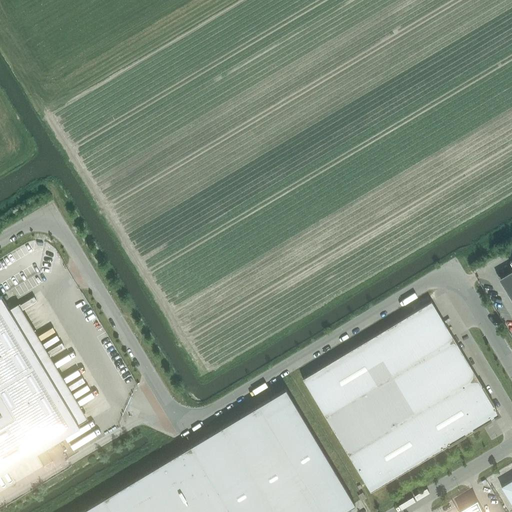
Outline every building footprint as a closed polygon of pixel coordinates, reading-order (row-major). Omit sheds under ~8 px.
[(511,260),(509,262),(511,266),(511,272),(500,279),(511,298),(511,260)] [(1,296),(0,296),(0,474),(80,426),(1,296)] [(431,301),(302,378),(370,492),(494,417),(496,410),(431,301)] [(342,511),(355,504),(285,389),(96,502),(79,511),(342,511)] [(511,479),(501,486),(511,504),(511,479)] [(363,492),(358,495),(361,501),(366,498),(363,492)] [(482,511),(481,510),(476,500),(469,505),(459,511),(482,511)]
